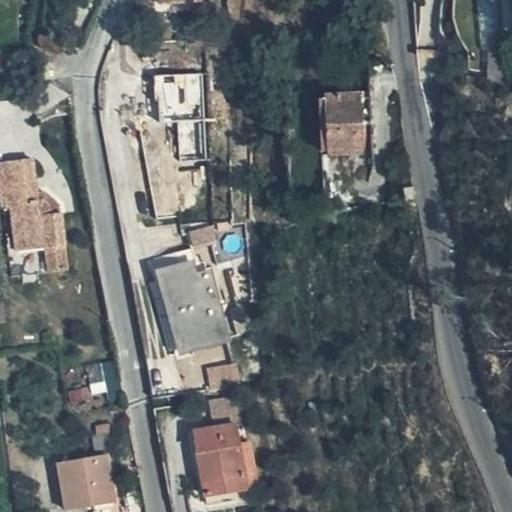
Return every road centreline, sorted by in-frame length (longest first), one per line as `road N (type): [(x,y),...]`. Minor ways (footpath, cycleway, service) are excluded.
road 1 (residential): [(411,0),(463,373),(510,511)]
road 2 (residential): [(165,511),(85,100),(112,0)]
